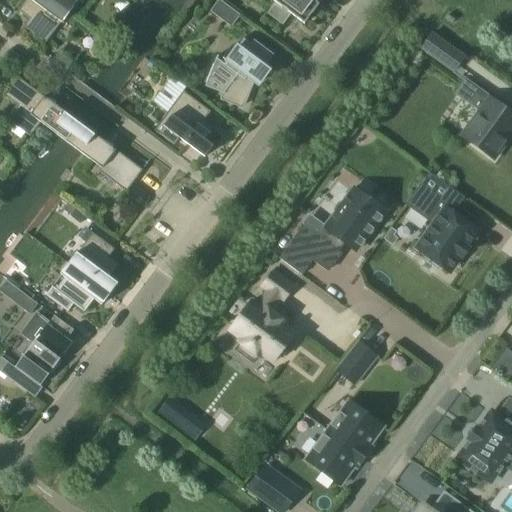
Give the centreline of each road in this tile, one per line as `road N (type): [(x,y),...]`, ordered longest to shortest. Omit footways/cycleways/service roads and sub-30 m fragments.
road 1 (residential): [(17,470),(372,0)]
road 2 (residential): [(350,511),(511,287)]
